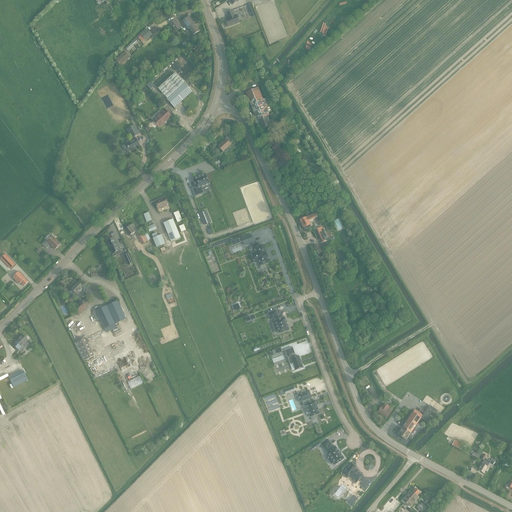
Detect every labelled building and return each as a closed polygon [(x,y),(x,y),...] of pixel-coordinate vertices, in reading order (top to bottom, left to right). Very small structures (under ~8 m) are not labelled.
[(228,16),(229,18),(225,20),(228,27),(239,23),(236,15),(234,16),(232,11),(226,13),(228,16)] [(188,28),(193,35),(198,31),(189,17),(181,22),(186,29),(188,28)] [(170,23),(169,24),(170,26),(172,26),(175,32),(181,28),(175,20),(170,23)] [(147,28),(141,34),(147,40),(153,34),(147,28)] [(136,37),(126,48),(129,50),(139,40),(136,37)] [(124,51),(115,60),(121,66),(130,57),(124,51)] [(241,82),(243,87),(255,81),(253,76),(241,82)] [(192,92),(184,83),(166,99),(174,108),(192,92)] [(271,125),(267,116),(269,115),(258,88),(245,93),(257,120),(255,121),(256,125),(259,123),(261,129),(271,125)] [(159,114),(153,120),(159,126),(165,120),(166,121),(171,116),(165,109),(162,112),(161,111),(158,113),(159,114)] [(131,138),(140,134),(135,124),(126,129),(131,138)] [(230,144),(232,141),(228,136),(225,139),(218,146),(223,152),(230,144)] [(135,149),(141,146),(136,138),(124,145),(128,152),(134,149),(135,149)] [(193,179),(196,187),(192,189),(195,197),(199,195),(197,189),(201,187),(210,184),(206,174),(193,179)] [(168,205),(165,197),(155,202),(158,209),(168,205)] [(173,213),(177,222),(182,220),(178,211),(173,213)] [(200,214),(204,225),(210,222),(206,211),(200,214)] [(303,228),(309,225),(308,221),(317,217),(315,213),(306,217),(300,220),(303,228)] [(334,220),(339,230),(343,228),(339,218),(334,220)] [(180,238),(173,219),(163,223),(171,242),(180,238)] [(136,235),(134,233),(138,230),(133,224),(124,230),(129,236),(130,235),(132,237),(136,235)] [(315,230),(321,243),(328,240),(322,227),(315,230)] [(138,237),(142,244),(147,241),(143,234),(138,237)] [(162,234),(153,237),(156,247),(165,244),(162,234)] [(251,234),(241,238),(243,242),(245,241),(247,244),(253,242),(251,234)] [(46,240),(42,244),(47,249),(50,245),(55,250),(57,248),(58,248),(59,246),(59,245),(60,244),(53,236),(47,242),(46,240)] [(112,238),(110,239),(110,240),(106,242),(112,254),(120,250),(115,238),(113,239),(112,238)] [(254,244),(255,248),(254,248),(255,253),(251,254),(254,262),(258,261),(261,268),(265,267),(264,264),(268,262),(266,258),(267,258),(265,253),(262,245),(259,246),(258,243),(254,244)] [(5,254),(0,259),(5,264),(10,259),(5,254)] [(128,254),(124,256),(128,265),(132,263),(128,254)] [(11,271),(18,265),(14,260),(6,266),(11,271)] [(0,272),(0,274),(2,277),(8,271),(5,268),(0,272)] [(20,283),(24,286),(28,282),(19,272),(13,278),(19,284),(20,283)] [(82,286),(79,283),(72,290),(71,291),(71,292),(71,293),(71,294),(72,295),(74,294),(75,293),(79,297),(84,292),(89,297),(93,293),(83,284),(82,286)] [(94,309),(93,312),(97,320),(99,319),(104,329),(126,319),(117,300),(99,309),(97,308),(94,309)] [(82,304),(75,312),(79,316),(86,309),(86,308),(90,303),(87,301),(83,305),(82,304)] [(276,310),(268,313),(270,320),(275,318),(275,320),(275,321),(275,320),(274,321),(275,323),(277,327),(274,328),(275,333),(278,331),(279,333),(279,334),(280,334),(279,334),(289,330),(285,317),(284,317),(278,319),(277,318),(278,317),(276,310)] [(23,345),(24,347),(28,343),(26,341),(28,340),(22,335),(13,344),(18,350),(23,345)] [(83,361),(94,356),(85,338),(74,343),(83,361)] [(295,370),(303,368),(298,356),(295,357),(294,354),(295,354),(292,348),(285,350),(287,357),(290,356),(291,358),(291,359),(295,370)] [(24,372),(10,379),(14,388),(29,381),(24,372)] [(140,375),(127,381),(131,389),(144,383),(140,375)] [(297,395),(300,402),(302,401),(303,404),(305,403),(310,417),(311,417),(312,421),(317,419),(315,415),(320,414),(315,400),(310,402),(309,399),(311,398),(309,390),(297,395)] [(384,404),(382,407),(378,412),(387,418),(391,413),(387,410),(389,407),(384,404)] [(421,418),(420,419),(429,424),(438,411),(429,406),(421,418)] [(412,412),(398,434),(406,440),(420,419),(421,418),(412,412)] [(328,439),(320,444),(325,450),(327,452),(326,453),(327,453),(328,455),(331,459),(328,461),(331,464),(333,462),(335,464),(335,465),(336,465),(336,464),(344,459),(344,458),(335,447),(335,446),(335,447),(333,448),(331,446),(332,445),(328,439)] [(452,445),(461,449),(463,445),(454,440),(452,445)] [(318,442),(310,447),(312,450),(320,444),(318,442)] [(488,464),(488,463),(492,466),(495,461),(492,459),(490,461),(489,461),(485,459),(486,456),(483,454),(481,459),(484,460),(482,464),(478,470),(484,474),(487,467),(489,464),(488,464)] [(362,475),(358,472),(359,472),(355,469),(356,467),(351,463),(343,474),(344,475),(343,476),(347,479),(349,476),(352,479),(351,481),(355,484),(359,479),(360,480),(363,483),(361,486),(365,489),(370,482),(363,477),(362,476),(362,475)] [(412,492),(410,491),(402,501),(410,507),(419,497),(417,496),(420,492),(415,488),(412,492)]
